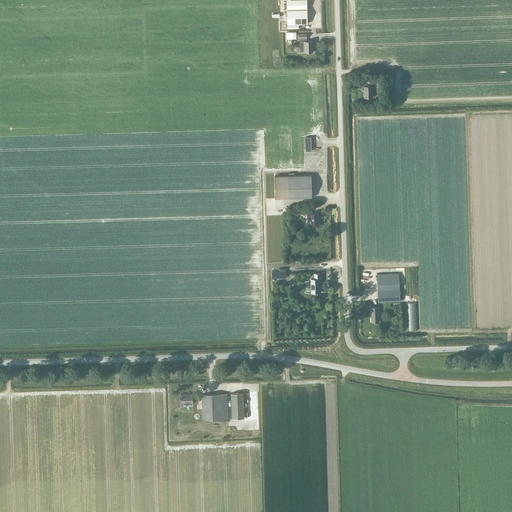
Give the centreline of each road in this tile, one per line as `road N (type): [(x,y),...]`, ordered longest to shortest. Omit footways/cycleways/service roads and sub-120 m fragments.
road 1 (unclassified): [(0,363),(257,356),(404,378)]
road 2 (unclassified): [(403,350),(360,352),(346,338),(336,0)]
